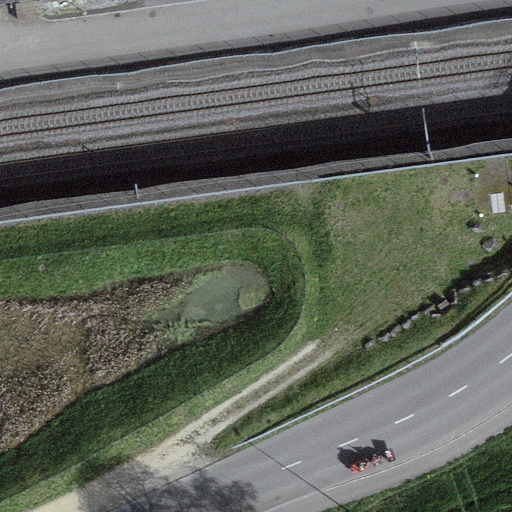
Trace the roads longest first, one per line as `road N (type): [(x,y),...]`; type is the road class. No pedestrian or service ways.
road 1 (residential): [(0,55),(418,0)]
road 2 (track): [(174,511),(178,445),(463,259)]
road 3 (tertiary): [(511,352),(460,392),(198,511)]
